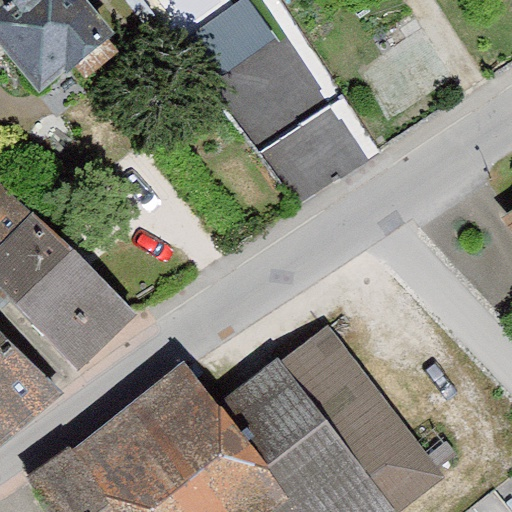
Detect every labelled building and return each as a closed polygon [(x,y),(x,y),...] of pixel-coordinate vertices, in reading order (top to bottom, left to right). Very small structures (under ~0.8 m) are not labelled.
[(105,27),(82,0),(0,0),(0,64),(25,95),(105,27)] [(511,194),(486,211),(511,251),(511,194)] [(123,313),(0,197),(0,311),(65,374),(123,313)] [(176,359),(15,474),(42,511),(384,511),(440,472),(324,310),(203,396),(176,359)] [(0,430),(52,393),(0,345),(0,430)]
